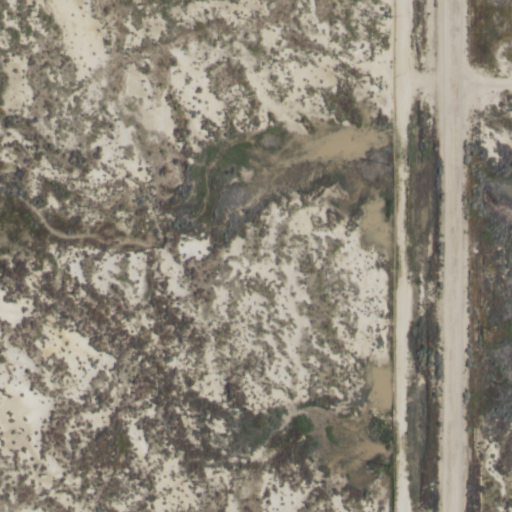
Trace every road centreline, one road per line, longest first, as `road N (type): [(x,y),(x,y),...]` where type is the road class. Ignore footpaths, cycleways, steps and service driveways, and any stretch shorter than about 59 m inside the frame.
road 1 (residential): [(402,0),(401,511)]
road 2 (residential): [(450,511),(450,0)]
